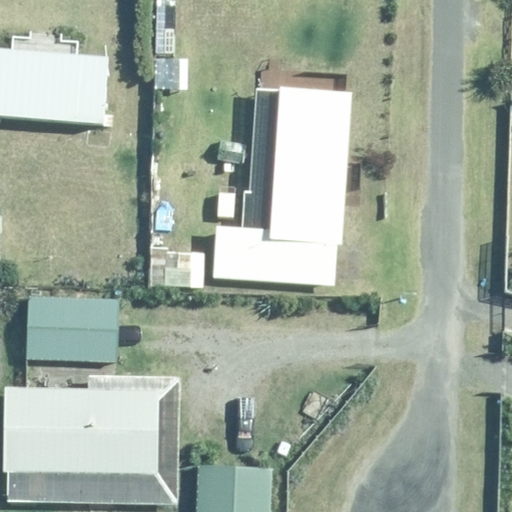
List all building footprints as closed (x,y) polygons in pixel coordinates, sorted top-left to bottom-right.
[(108,54),(0,46),(0,119),(103,127),(108,54)] [(349,92),(274,87),(255,86),(248,193),(239,193),(235,251),(283,254),(281,276),(337,279),(349,92)] [(201,251),(146,249),(145,288),(199,291),(201,251)] [(43,389),(1,388),(0,424),(0,504),(176,508),(179,382),(81,380),(81,363),(112,364),(114,299),(26,297),(25,359),(43,360),(43,389)] [(271,511),(273,466),(193,463),(191,511),(271,511)]
